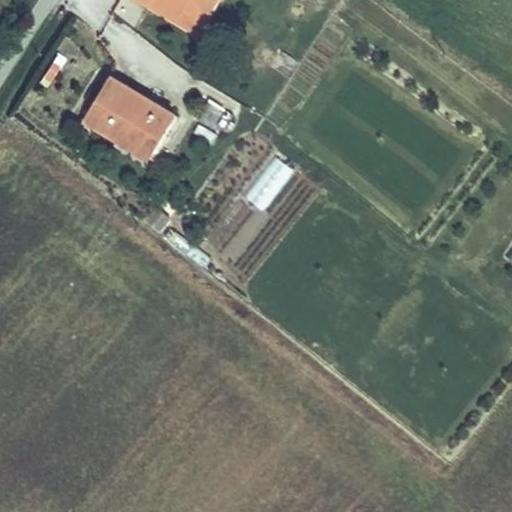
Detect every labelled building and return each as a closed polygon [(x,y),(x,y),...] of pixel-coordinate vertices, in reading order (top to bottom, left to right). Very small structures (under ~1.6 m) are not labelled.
[(191,21),(203,0),(135,0),(165,18),(169,8),(191,21)] [(219,0),(203,0),(191,21),(169,8),(165,18),(198,38),(219,0)] [(123,132),(154,153),(175,120),(108,76),(81,118),(117,143),(123,132)] [(148,164),(154,153),(123,132),(117,143),(148,164)] [(262,212),(293,169),(272,154),(242,197),(262,212)]
